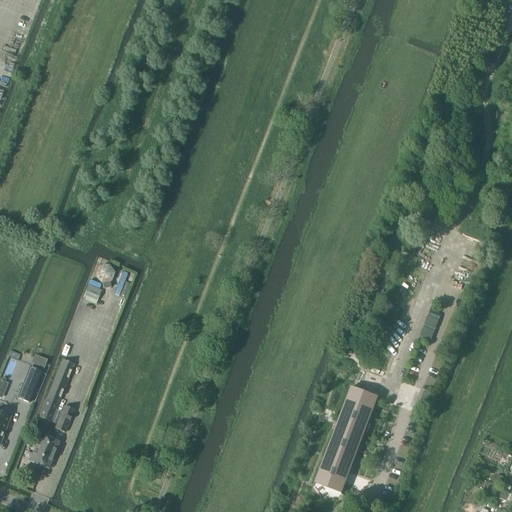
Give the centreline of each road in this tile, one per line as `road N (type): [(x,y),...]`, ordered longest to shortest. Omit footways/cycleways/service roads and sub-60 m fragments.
road 1 (track): [(321,0),(131,484),(144,511)]
road 2 (track): [(452,511),(486,427),(511,409)]
